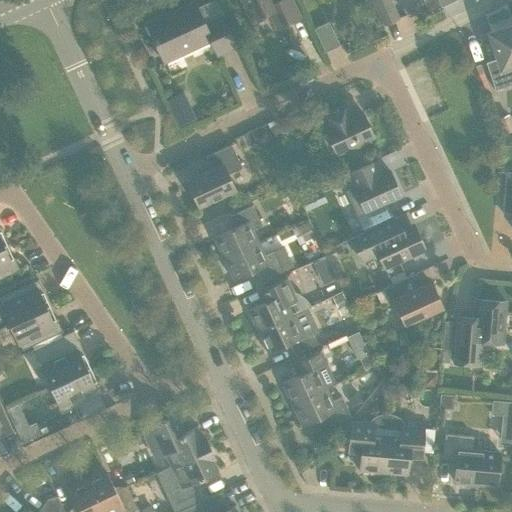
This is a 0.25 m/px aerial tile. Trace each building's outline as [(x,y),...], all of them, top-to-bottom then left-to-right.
[(280,0),(276,2),(276,1),(275,0),(241,0),(252,21),(269,13),(276,29),(300,18),(291,0),(280,0)] [(399,19),(390,1),(389,0),(372,0),(384,26),(399,19)] [(424,0),(423,4),(426,11),(437,6),(433,0),(424,0)] [(194,4),(147,26),(164,62),(210,41),(217,55),(236,46),(223,17),(215,1),(197,9),(194,4)] [(314,30),(325,53),(340,46),(329,23),(314,30)] [(511,27),(490,34),(498,59),(486,63),(495,91),(511,85),(511,27)] [(184,92),(167,100),(180,127),(197,119),(184,92)] [(368,141),(373,138),(361,112),(351,117),(345,104),(321,115),(327,128),(324,129),(327,135),(324,136),(323,139),(328,150),(332,151),(334,150),(337,155),(345,151),(347,154),(369,143),(368,141)] [(499,119),(505,134),(511,131),(511,123),(508,115),(499,119)] [(278,125),(270,128),(274,137),(276,136),(280,127),(278,125)] [(251,135),(256,144),(263,146),(272,142),(265,128),(251,135)] [(187,182),(199,208),(235,192),(227,175),(242,169),(231,145),(206,157),(212,171),(187,182)] [(375,161),(343,176),(350,191),(346,193),(357,216),(365,213),(402,195),(390,171),(382,175),(375,161)] [(511,173),(506,173),(503,206),(511,207),(511,173)] [(296,194),(291,183),(277,190),(282,200),(296,194)] [(304,211),(326,201),(319,187),(297,197),(304,211)] [(213,238),(223,260),(258,243),(252,231),(262,226),(252,206),(230,217),(235,228),(213,238)] [(422,251),(411,227),(403,231),(397,218),(350,239),(361,263),(378,255),(384,268),(422,251)] [(308,220),(297,225),(306,243),(317,238),(308,220)] [(258,243),(223,260),(233,281),(255,271),(260,282),(283,272),(283,271),(274,252),(264,256),(258,243)] [(3,247),(0,248),(0,280),(20,271),(14,259),(10,261),(3,247)] [(326,257),(313,263),(318,275),(331,269),(326,257)] [(410,277),(394,285),(383,289),(390,304),(394,303),(405,326),(442,309),(431,284),(423,288),(417,274),(410,277)] [(247,311),(257,333),(307,309),(312,307),(310,304),(308,300),(304,296),(300,294),(296,292),(292,291),(286,279),(264,290),(269,301),(247,311)] [(0,297),(0,304),(9,325),(46,308),(40,295),(44,293),(38,280),(0,297)] [(342,293),(333,297),(338,308),(347,304),(342,293)] [(473,336),(472,336),(469,365),(480,366),(482,342),(503,343),(504,320),(506,302),(476,300),(473,336)] [(62,332),(56,319),(52,321),(46,308),(9,325),(22,351),(37,344),(39,348),(61,337),(59,334),(62,332)] [(307,309),(257,333),(267,354),(289,344),(294,355),(317,345),(312,334),(318,331),(307,309)] [(449,364),(452,323),(445,323),(442,363),(449,364)] [(39,348),(33,350),(50,387),(86,370),(80,357),(85,355),(74,331),(61,337),(39,348)] [(358,332),(347,337),(352,348),(363,343),(358,332)] [(469,365),(472,336),(456,335),(453,364),(469,365)] [(281,384),(291,405),(326,389),(326,388),(335,384),(320,352),(298,362),(303,374),(281,384)] [(86,370),(50,387),(62,413),(103,394),(97,382),(93,384),(86,370)] [(429,373),(424,377),(423,387),(437,388),(439,374),(429,373)] [(326,389),(291,405),(301,427),(323,417),(328,428),(351,417),(342,398),(332,402),(326,389)] [(451,409),(454,406),(455,395),(441,394),(440,408),(451,409)] [(364,402),(361,395),(350,400),(353,407),(364,402)] [(0,403),(0,438),(13,432),(0,403)] [(17,405),(6,410),(22,444),(41,436),(35,423),(27,427),(17,405)] [(359,472),(383,474),(388,414),(385,414),(382,414),(379,415),(376,417),(373,419),(371,421),(369,424),(351,422),(349,447),(361,448),(359,472)] [(388,414),(383,474),(407,476),(409,452),(421,453),(421,452),(431,453),(433,429),(423,428),(407,427),(405,424),(403,421),(401,419),(398,417),(395,415),(392,414),(389,414),(388,414)] [(165,453),(171,466),(209,449),(204,437),(202,438),(197,428),(172,439),(164,421),(142,431),(155,458),(165,453)] [(473,437),(459,436),(445,435),(443,459),(456,460),(454,482),(496,486),(499,453),(472,451),(473,437)] [(209,449),(171,466),(181,487),(170,492),(176,504),(198,494),(193,483),(217,472),(212,461),(215,460),(209,449)] [(87,483),(100,511),(120,511),(124,510),(124,511),(131,511),(137,509),(126,487),(116,492),(107,474),(105,475),(104,471),(93,477),(91,481),(87,483)] [(73,511),(100,511),(87,483),(83,485),(79,483),(68,489),(69,492),(68,493),(76,511),(73,511)] [(64,511),(57,496),(47,499),(38,511),(31,511),(29,510),(28,511),(25,510),(22,511),(64,511)] [(201,501),(179,511),(235,511),(234,508),(231,509),(226,501),(205,510),(201,501)]
